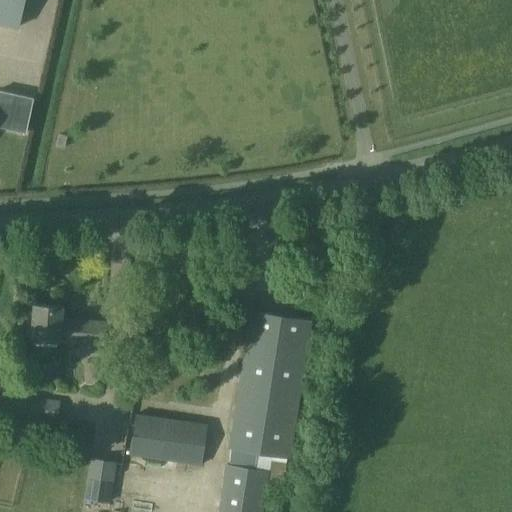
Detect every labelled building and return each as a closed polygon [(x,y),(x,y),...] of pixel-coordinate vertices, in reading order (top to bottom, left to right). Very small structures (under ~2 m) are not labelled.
[(0,0),(0,23),(21,28),(27,0),(0,0)] [(0,125),(26,131),(33,99),(0,91),(0,125)] [(105,344),(107,321),(61,318),(62,306),(34,304),(32,322),(28,322),(26,338),(105,344)] [(291,458),(312,319),(250,310),(228,448),(231,449),(229,463),(225,463),(217,511),(264,511),(270,470),(272,455),(291,458)] [(58,421),(60,401),(32,397),(29,418),(58,421)] [(203,465),(208,424),(136,413),(129,455),(203,465)] [(108,502),(114,461),(91,458),(85,499),(108,502)]
